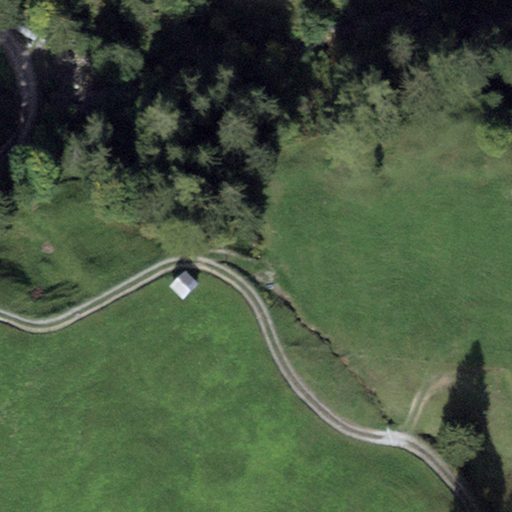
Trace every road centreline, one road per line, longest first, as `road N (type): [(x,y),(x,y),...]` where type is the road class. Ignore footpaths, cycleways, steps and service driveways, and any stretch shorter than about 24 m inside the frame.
road 1 (track): [(0,313),(46,326),(157,269),(198,263),(222,270),(253,298),(303,391),(349,429),(433,457),(474,511)]
road 2 (unclassified): [(0,155),(27,102),(24,70),(0,29)]
